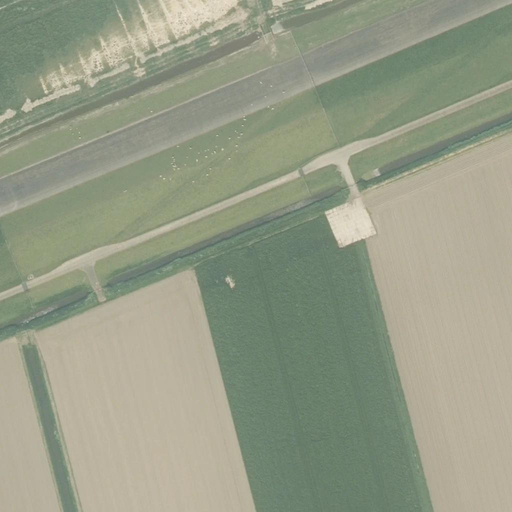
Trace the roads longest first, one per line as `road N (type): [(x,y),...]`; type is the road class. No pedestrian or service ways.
road 1 (track): [(289,92),(229,151),(86,262)]
road 2 (track): [(340,155),(511,14)]
